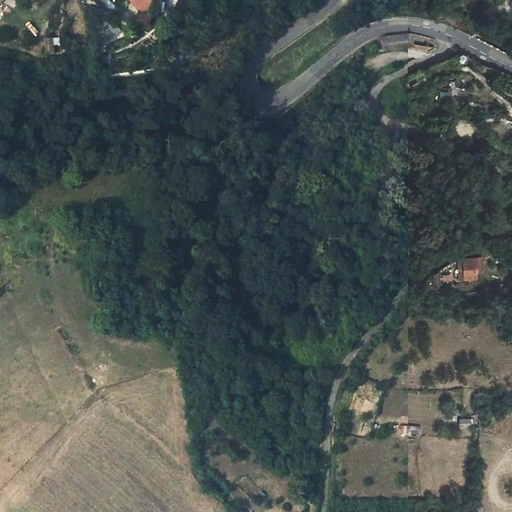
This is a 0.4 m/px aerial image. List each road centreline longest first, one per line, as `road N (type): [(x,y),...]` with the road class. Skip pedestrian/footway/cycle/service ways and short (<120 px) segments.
road 1 (tertiary): [(332,0),(250,62),(244,85),(260,101),(274,100),(359,36),(385,26),(411,24),(462,41)]
road 2 (track): [(511,236),(448,258),(396,298),(343,365),(329,398),(322,511)]
road 3 (residential): [(462,41),(386,79),(373,104),(393,129),(511,179)]
